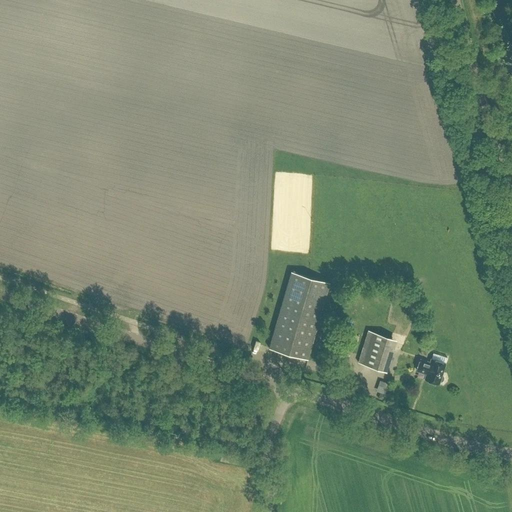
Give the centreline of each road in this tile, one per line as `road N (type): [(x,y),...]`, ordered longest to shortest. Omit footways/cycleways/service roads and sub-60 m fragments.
road 1 (tertiary): [(0,295),(232,372)]
road 2 (tertiary): [(511,455),(288,389)]
road 3 (unclassified): [(511,198),(455,0)]
road 4 (unclassified): [(267,511),(269,444),(288,389)]
